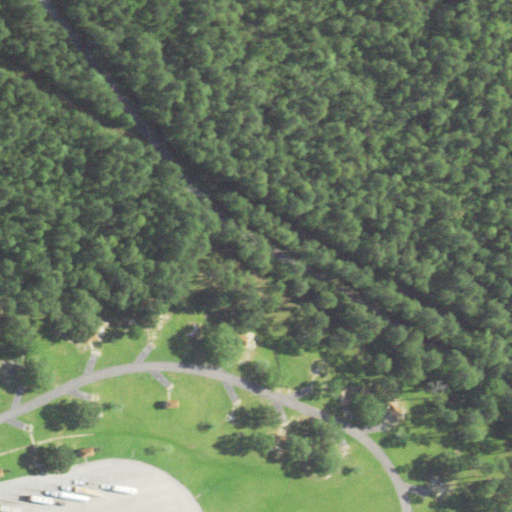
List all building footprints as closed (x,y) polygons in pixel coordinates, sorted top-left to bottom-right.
[(75,333),(87,328),(90,336),(78,341),(75,333)] [(226,340),(228,332),(241,335),(239,343),(226,340)] [(157,398),(171,398),(171,406),(157,406),(157,398)] [(379,409),(384,401),(395,408),(390,415),(379,409)] [(263,439),(266,431),(279,436),(276,444),(263,439)] [(71,448),(84,445),(86,452),(73,456),(71,448)]
